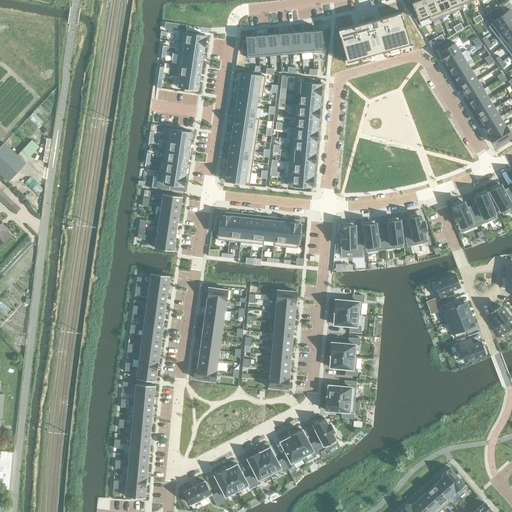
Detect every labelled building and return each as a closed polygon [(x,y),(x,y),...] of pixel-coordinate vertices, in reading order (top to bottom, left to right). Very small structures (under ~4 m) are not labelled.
[(431,21),(422,0),(417,0),(412,2),(414,9),(417,14),(416,14),(419,20),(429,16),(431,21)] [(441,17),(434,0),(422,0),(431,21),(441,17)] [(451,12),(446,0),(434,0),(441,17),(451,12)] [(458,0),(446,0),(451,12),(462,8),(458,0)] [(469,0),(458,0),(462,8),(461,6),(471,2),(469,0)] [(511,12),(510,9),(488,26),(496,36),(511,22),(511,12)] [(365,21),(338,29),(346,58),(351,56),(352,59),(404,45),(403,43),(409,41),(401,12),(374,19),(374,16),(364,19),(365,21)] [(511,22),(496,36),(503,45),(511,38),(511,22)] [(315,30),(311,30),(312,52),(323,51),(323,42),(325,42),(325,35),(322,35),(322,29),(315,30)] [(181,31),(180,43),(204,46),(205,46),(206,36),(206,35),(197,34),(198,32),(189,30),(189,33),(181,31)] [(304,31),(300,31),(302,53),(312,52),(311,30),(304,31)] [(293,32),(289,32),(291,54),(302,53),(300,31),(299,31),(293,32)] [(278,33),(280,55),(291,54),(289,32),(278,33)] [(274,33),(267,34),(269,56),(280,55),(278,33),(274,33)] [(257,35),(259,56),(269,56),(267,34),(263,34),(257,35)] [(246,41),(244,42),(244,49),(246,48),(247,57),(259,56),(257,35),(252,35),(245,36),(246,41)] [(511,38),(503,45),(510,55),(511,53),(511,38)] [(180,43),(178,53),(203,57),(204,46),(180,43)] [(439,52),(445,62),(461,52),(455,43),(439,52)] [(461,53),(461,52),(445,62),(446,62),(448,66),(451,71),(467,62),(461,53)] [(178,53),(176,64),(201,68),(203,57),(178,53)] [(472,70),(467,62),(451,71),(454,75),(456,80),(472,70)] [(176,64),(175,75),(199,78),(201,68),(176,64)] [(473,71),(472,70),(456,80),(457,80),(459,84),(462,89),(478,80),(473,71)] [(241,72),(239,83),(264,87),(265,76),(241,72)] [(175,75),(179,76),(178,86),(198,89),(199,78),(175,75)] [(468,98),(483,89),(478,80),(462,89),(465,94),(466,94),(468,98)] [(297,81),(295,93),(320,95),(321,90),(324,90),(324,84),(297,81)] [(239,83),(238,94),(262,98),(264,87),(239,83)] [(474,108),(489,98),(483,89),(468,98),(471,104),(471,103),(474,108)] [(294,104),(294,105),(319,107),(320,101),(323,101),(323,95),(320,95),(295,93),(295,94),(300,94),(299,104),(294,104)] [(238,94),(236,105),(256,108),(258,97),(262,98),(238,94)] [(489,98),(474,108),(476,112),(479,117),(494,107),(489,98)] [(236,105),(234,115),(259,119),(254,118),(256,108),(236,105)] [(294,105),(293,116),(321,118),(322,113),(319,113),(319,107),(294,105)] [(494,107),(479,117),(482,122),(485,126),(500,117),(494,107)] [(234,115),(233,126),(257,130),(259,119),(234,115)] [(292,127),(317,130),(318,124),(321,124),(321,118),(293,116),(298,117),(297,127),(292,127)] [(506,126),(500,117),(485,126),(488,131),(490,135),(506,126)] [(233,126),(231,137),(256,140),(257,130),(233,126)] [(490,135),(492,137),(497,145),(511,135),(507,127),(506,126),(490,135)] [(292,127),(291,138),(319,141),(320,135),(317,135),(317,130),(292,127)] [(167,128),(165,139),(190,143),(192,132),(167,128)] [(231,137),(230,147),(254,151),(256,140),(231,137)] [(291,138),(290,150),(315,152),(316,146),(319,147),(319,141),(291,138)] [(165,139),(164,150),(188,153),(190,143),(165,139)] [(24,161),(38,146),(31,140),(17,155),(4,142),(0,145),(0,173),(8,181),(25,162),(24,161)] [(230,147),(228,158),(253,162),(254,151),(230,147)] [(164,150),(162,160),(187,164),(188,153),(164,150)] [(290,150),(289,161),(317,164),(318,158),(315,158),(315,153),(315,152),(290,150)] [(228,158),(226,169),(251,172),(253,162),(228,158)] [(160,171),(185,175),(187,164),(162,160),(162,161),(167,161),(165,171),(160,171)] [(289,161),(288,173),(313,175),(314,169),(317,169),(317,164),(289,161)] [(226,169),(225,179),(225,180),(249,184),(251,172),(226,169)] [(160,171),(159,182),(184,186),(184,185),(185,175),(160,171)] [(288,173),(287,184),(295,185),(295,187),(303,188),(303,186),(315,187),(316,181),(313,181),(313,175),(288,173)] [(30,178),(24,184),(37,197),(44,190),(30,178)] [(501,185),(490,190),(500,210),(501,209),(503,214),(511,208),(511,205),(511,204),(511,203),(511,192),(511,190),(505,193),(501,185)] [(0,197),(15,212),(20,207),(0,188),(0,197)] [(478,206),(473,208),(478,220),(483,217),(485,222),(496,217),(494,213),(495,213),(486,192),(475,197),(478,206)] [(163,193),(161,204),(180,207),(182,196),(163,193)] [(464,201),(452,206),(455,212),(453,213),(456,222),(458,221),(461,227),(478,220),(473,208),(467,210),(464,201)] [(161,204),(160,215),(179,218),(180,207),(161,204)] [(217,223),(216,231),(218,231),(217,239),(229,240),(232,213),(231,216),(226,215),(226,212),(220,211),(219,223),(217,223)] [(232,213),(229,240),(240,242),(243,217),(237,216),(238,213),(232,213)] [(243,217),(240,242),(252,243),(255,215),(249,214),(249,217),(243,217)] [(160,215),(158,226),(177,229),(179,218),(160,215)] [(255,215),(252,243),(263,244),(266,219),(260,219),(260,216),(255,215)] [(410,227),(404,229),(407,241),(413,240),(414,244),(426,241),(424,231),(426,230),(424,221),(421,221),(420,215),(408,218),(410,227)] [(266,219),(263,244),(264,239),(274,240),(274,245),(277,217),(272,217),(271,220),(266,219)] [(277,217),(274,245),(286,246),(288,222),(283,221),(283,218),(277,217)] [(288,222),(286,246),(297,248),(298,240),(300,240),(301,232),(299,232),(300,220),(294,219),(294,222),(289,221),(289,222),(288,222)] [(389,231),(383,232),(384,244),(402,242),(400,220),(387,221),(389,231)] [(0,242),(9,235),(4,230),(6,228),(0,221),(0,242)] [(375,223),(363,224),(366,246),(384,244),(383,232),(377,232),(375,223)] [(342,232),(340,232),(340,242),(342,242),(343,248),(361,247),(361,235),(355,235),(354,225),(342,226),(342,232)] [(158,226),(156,236),(175,239),(177,229),(158,226)] [(156,236),(155,248),(174,250),(175,239),(156,236)] [(170,275),(151,273),(149,283),(168,285),(170,275)] [(442,279),(430,283),(434,295),(439,293),(441,298),(453,293),(451,288),(459,285),(455,274),(448,277),(447,275),(441,277),(442,279)] [(168,285),(149,283),(148,292),(167,295),(168,285)] [(209,287),(207,297),(226,300),(228,289),(209,287)] [(277,289),(276,300),(296,302),(297,291),(277,289)] [(148,292),(147,302),(166,304),(167,295),(148,292)] [(363,302),(364,296),(353,294),(352,300),(335,299),(334,311),(360,314),(361,301),(363,302)] [(207,297),(206,307),(225,310),(226,300),(207,297)] [(276,300),(275,311),(295,313),(296,302),(276,300)] [(445,310),(441,312),(445,323),(470,313),(465,302),(457,306),(455,301),(443,305),(445,310)] [(147,302),(145,311),(164,314),(166,304),(147,302)] [(501,306),(491,313),(496,320),(492,323),(503,337),(511,330),(511,320),(509,317),(510,316),(506,311),(505,312),(501,306)] [(206,307),(204,317),(223,320),(225,310),(206,307)] [(144,321),(163,323),(164,314),(145,311),(144,321)] [(275,311),(274,322),(294,324),(295,313),(275,311)] [(361,326),(357,326),(358,314),(360,314),(334,311),(334,312),(335,312),(335,313),(332,315),(332,320),(334,322),(334,324),(350,325),(349,331),(361,332),(361,326)] [(470,313),(445,323),(449,321),(453,332),(455,337),(467,333),(465,328),(474,324),(470,313)] [(204,317),(203,328),(222,330),(223,320),(204,317)] [(162,333),(163,323),(144,321),(143,330),(162,333)] [(274,322),(273,333),(293,334),(294,324),(274,322)] [(203,328),(201,338),(221,340),(222,330),(203,328)] [(143,330),(142,340),(161,342),(162,333),(143,330)] [(273,333),(272,343),(292,345),(293,334),(273,333)] [(357,356),(354,356),(355,344),(360,344),(360,338),(349,337),(348,343),(331,342),(330,354),(356,357),(357,356)] [(201,338),(200,348),(219,350),(221,340),(201,338)] [(140,349),(159,352),(161,342),(142,340),(140,349)] [(470,340),(458,344),(464,361),(471,358),(472,360),(478,357),(478,356),(485,353),(480,342),(472,345),(470,340)] [(272,343),(271,354),(291,356),(292,345),(272,343)] [(200,348),(199,358),(218,361),(219,350),(200,348)] [(139,359),(158,361),(159,352),(140,349),(139,359)] [(271,354),(270,365),(290,367),(291,356),(271,354)] [(346,368),(345,374),(357,375),(357,369),(355,369),(356,357),(330,354),(330,355),(331,355),(331,356),(329,358),(328,363),(330,365),(330,367),(346,368)] [(199,358),(197,368),(216,371),(218,361),(199,358)] [(138,368),(157,371),(158,361),(139,359),(138,368)] [(270,365),(269,376),(289,377),(290,367),(270,365)] [(136,378),(155,381),(157,371),(138,368),(136,378)] [(197,368),(196,379),(215,381),(216,371),(197,368)] [(269,376),(268,387),(288,389),(289,377),(269,376)] [(325,393),(327,396),(327,397),(326,397),(354,400),(356,381),(345,380),(344,386),(328,385),(328,387),(326,389),(325,393)] [(136,383),(135,394),(154,396),(155,385),(136,383)] [(135,394),(134,404),(153,406),(154,396),(135,394)] [(326,397),(325,410),(342,411),(342,417),(352,418),(354,400),(326,397)] [(134,404),(133,414),(152,416),(153,406),(134,404)] [(133,414),(132,424),(151,426),(152,416),(133,414)] [(320,439),(315,442),(320,452),(338,443),(333,433),(335,432),(330,423),(328,424),(325,418),(313,425),(320,439)] [(132,424),(131,434),(150,436),(151,426),(132,424)] [(303,458),(304,458),(302,456),(313,451),(315,454),(320,452),(315,442),(310,444),(302,429),(291,435),(303,458)] [(131,434),(130,445),(149,446),(150,436),(131,434)] [(288,456),(282,459),(288,469),(293,466),(292,464),(303,458),(291,435),(291,436),(290,437),(287,436),(283,438),(282,441),(280,442),(288,456)] [(130,445),(129,455),(148,457),(149,446),(130,445)] [(261,449),(260,452),(259,452),(258,452),(270,475),(281,470),(282,471),(288,469),(282,459),(277,461),(270,447),(268,448),(265,447),(261,449)] [(255,473),(250,475),(256,485),(261,482),(260,481),(270,475),(258,452),(247,458),(255,473)] [(129,455),(128,465),(147,467),(148,457),(129,455)] [(233,464),(228,466),(228,469),(226,469),(237,490),(248,484),(250,488),(256,485),(250,475),(245,478),(237,464),(235,465),(233,464)] [(128,465),(127,475),(147,477),(147,467),(128,465)] [(458,494),(467,487),(460,479),(462,476),(458,472),(456,474),(450,468),(441,475),(458,494)] [(217,492),(222,503),(228,500),(226,496),(237,490),(226,469),(214,475),(222,490),(217,492)] [(127,475),(126,485),(146,487),(147,477),(127,475)] [(455,491),(458,494),(441,475),(442,477),(435,484),(450,501),(451,501),(447,497),(455,491)] [(198,484),(191,488),(184,491),(190,504),(196,501),(197,503),(206,498),(205,496),(211,493),(204,481),(198,484)] [(427,491),(442,509),(450,501),(435,484),(427,491)] [(126,485),(125,496),(145,498),(146,487),(126,485)] [(418,498),(431,511),(438,511),(442,509),(427,491),(418,498)] [(212,495),(217,505),(222,503),(217,492),(212,495)] [(411,505),(409,503),(416,511),(431,511),(418,498),(411,505)] [(473,511),(490,511),(492,510),(484,502),(473,511)] [(416,511),(409,503),(401,511),(402,511),(416,511)]
